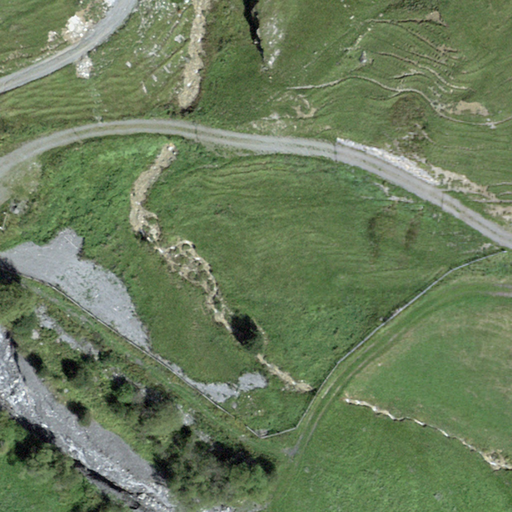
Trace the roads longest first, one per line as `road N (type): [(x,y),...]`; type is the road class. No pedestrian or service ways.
road 1 (track): [(511,244),(333,149),(172,130),(81,148),(0,180)]
road 2 (track): [(511,287),(480,288),(442,303),(347,375),(261,511)]
road 3 (track): [(0,82),(78,47),(122,0)]
